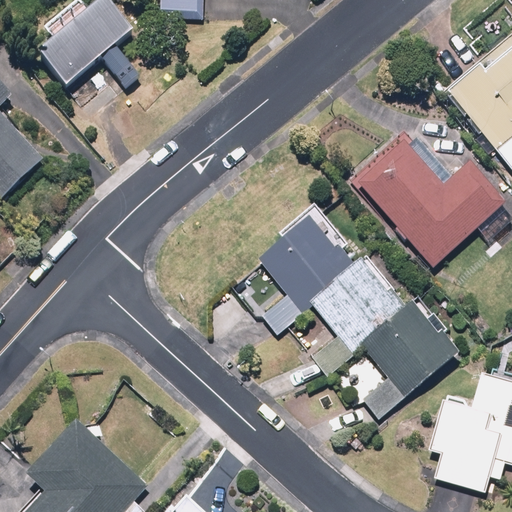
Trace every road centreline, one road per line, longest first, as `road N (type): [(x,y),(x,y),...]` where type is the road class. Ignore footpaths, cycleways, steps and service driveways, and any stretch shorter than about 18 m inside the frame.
road 1 (residential): [(78,268),(163,183),(388,0)]
road 2 (residential): [(78,268),(343,511)]
